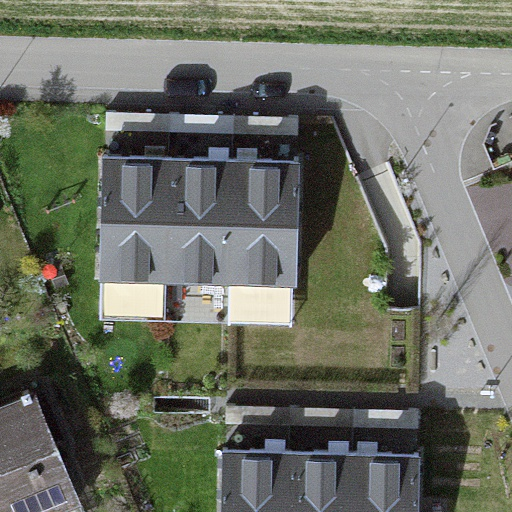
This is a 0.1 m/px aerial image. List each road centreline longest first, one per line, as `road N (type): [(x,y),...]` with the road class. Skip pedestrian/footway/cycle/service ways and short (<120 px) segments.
road 1 (residential): [(0,61),(407,72)]
road 2 (residential): [(407,72),(414,119),(511,371)]
